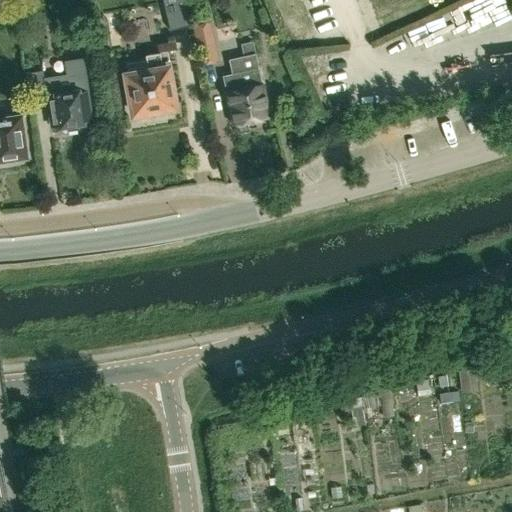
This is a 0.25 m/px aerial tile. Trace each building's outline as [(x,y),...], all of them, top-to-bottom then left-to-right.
[(183,0),(162,0),(170,30),(189,26),(183,0)] [(196,43),(213,39),(210,22),(193,26),(196,43)] [(96,50),(111,48),(110,42),(96,44),(96,50)] [(128,77),(128,79),(124,80),(127,93),(130,92),(134,115),(138,114),(139,118),(172,113),(171,108),(174,108),(167,68),(170,68),(169,61),(162,63),(161,54),(146,56),(147,61),(126,65),(128,77)] [(229,60),(232,75),(223,77),(234,127),(237,126),(239,128),(246,127),(247,124),(270,119),(259,69),(256,54),(229,60)] [(43,70),(27,73),(31,100),(45,98),(50,128),(61,127),(64,126),(64,128),(68,131),(77,129),(79,125),(79,124),(89,122),(89,119),(91,119),(87,91),(88,91),(83,59),(64,62),(66,75),(44,78),(43,70)] [(0,160),(26,157),(20,116),(0,118),(0,160)] [(394,398),(435,396),(435,381),(394,384),(394,398)] [(438,398),(357,399),(357,421),(424,420),(424,419),(438,418),(438,398)] [(410,483),(452,483),(451,436),(424,436),(424,433),(410,433),(410,483)]
